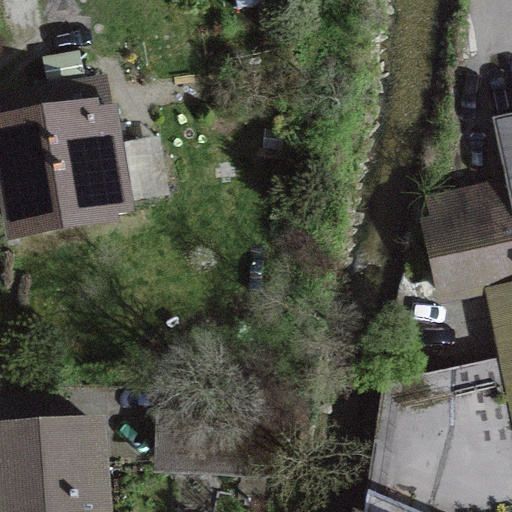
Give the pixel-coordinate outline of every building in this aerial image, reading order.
[(2,132),(18,232),(128,211),(111,116),(60,123),(55,91),(3,101),(8,131),(2,132)] [(511,118),(494,122),(511,200),(477,207),(479,218),(429,229),(444,296),(511,283),(511,118)] [(433,511),(511,511),(511,394),(505,362),(385,389),(369,495),(409,511),(428,511),(429,510),(433,511)] [(167,425),(166,466),(290,470),(292,430),(167,425)] [(0,511),(90,511),(85,431),(0,436),(0,511)] [(409,511),(369,495),(365,511),(409,511)]
